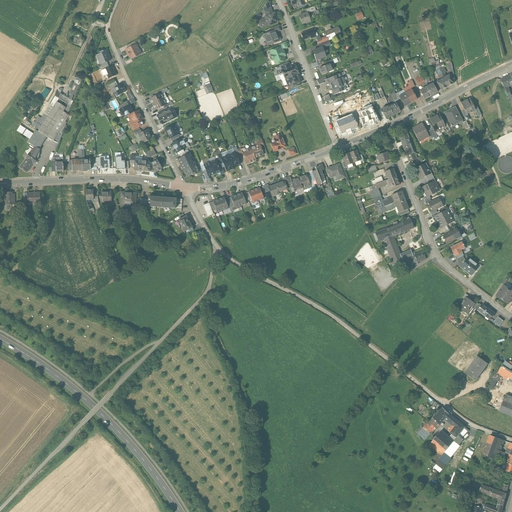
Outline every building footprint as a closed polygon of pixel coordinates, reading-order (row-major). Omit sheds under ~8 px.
[(289,0),(294,9),(305,5),(302,0),(289,0)] [(268,3),(263,9),(265,14),(269,13),(270,12),(271,12),(268,3)] [(270,15),(265,17),(265,19),(260,22),(262,27),(268,25),(268,26),(277,23),(274,14),(271,15),(270,12),(269,13),(270,15)] [(362,12),(356,14),(358,21),(365,18),(362,12)] [(307,13),(299,16),(302,24),(310,22),(308,13),(307,13)] [(279,26),(270,29),(271,32),(272,33),(274,32),(274,34),(275,34),(276,34),(281,31),(279,26)] [(321,39),(320,37),(316,38),(318,45),(336,37),(336,36),(341,34),(339,28),(326,33),(327,35),(327,37),(321,39)] [(315,29),(301,35),(303,41),(310,38),(311,39),(315,37),(314,34),(316,33),(315,29)] [(272,33),(271,32),(263,36),(267,47),(279,42),(279,41),(280,41),(280,40),(279,39),(278,38),(277,38),(276,34),(275,34),(274,34),(274,32),(272,33)] [(285,42),(278,45),(280,48),(281,51),(283,50),(288,49),(285,42)] [(128,48),(127,49),(126,51),(127,53),(129,54),(131,59),(140,54),(138,51),(139,50),(136,44),(128,48)] [(280,48),(270,52),(271,56),(270,57),(269,59),(270,61),(272,61),(273,61),(275,65),(276,64),(277,65),(279,64),(280,63),(285,61),(284,57),(285,56),(283,50),(281,51),(280,48)] [(322,48),(313,51),(315,56),(314,56),(316,61),(326,57),(322,48)] [(106,62),(111,61),(106,50),(100,52),(101,54),(97,56),(100,65),(106,62)] [(324,67),(319,69),(321,76),(333,71),(330,65),(324,67)] [(282,71),(281,71),(283,74),(279,75),(281,81),(298,74),(295,66),(290,68),(282,71)] [(109,68),(105,70),(108,75),(107,75),(109,79),(116,76),(112,67),(109,68)] [(339,75),(326,80),(328,84),(328,86),(330,86),(332,89),(330,90),(332,96),(345,90),(344,86),(346,85),(343,78),(344,78),(345,77),(344,75),(345,75),(344,73),(339,75)] [(449,75),(446,77),(445,75),(444,73),(442,75),(441,75),(443,79),(447,87),(454,83),(449,75)] [(298,74),(281,81),(283,87),(287,85),(288,88),(293,86),(299,84),(301,83),(298,74)] [(441,80),(436,82),(440,91),(447,87),(443,79),(441,75),(438,77),(439,79),(441,80)] [(511,78),(510,75),(500,80),(505,89),(511,85),(511,78)] [(196,92),(198,97),(213,91),(210,82),(200,86),(202,90),(196,92)] [(74,83),(70,94),(71,94),(68,99),(70,100),(77,85),(74,83)] [(123,84),(115,88),(117,92),(118,91),(120,95),(126,92),(123,87),(124,86),(123,84)] [(432,85),(426,88),(430,96),(437,93),(432,85)] [(426,88),(420,92),(423,97),(424,100),(430,96),(426,88)] [(411,90),(405,94),(406,96),(410,103),(417,100),(411,90)] [(68,99),(60,94),(60,95),(58,93),(56,97),(59,99),(54,107),(64,113),(67,115),(73,101),(70,100),(68,99)] [(158,96),(150,100),(153,105),(164,99),(161,94),(158,96)] [(378,94),(372,96),(374,102),(380,99),(378,94)] [(400,96),(399,97),(401,99),(401,101),(404,106),(410,103),(406,96),(405,94),(400,96)] [(51,105),(35,131),(38,132),(54,106),(54,107),(59,99),(56,97),(51,105)] [(164,99),(153,105),(155,110),(163,106),(166,104),(164,99)] [(469,99),(461,103),(464,111),(465,111),(466,114),(467,114),(474,110),(473,107),(472,106),(469,99)] [(129,101),(120,106),(121,109),(130,105),(131,105),(129,101)] [(378,125),(375,115),(361,120),(355,103),(342,108),(341,103),(337,104),(345,128),(347,135),(352,134),(378,125)] [(396,103),(389,107),(393,116),(401,112),(396,103)] [(130,105),(121,109),(120,110),(123,115),(122,116),(123,117),(123,116),(123,117),(132,112),(130,109),(132,108),(130,105)] [(54,106),(38,132),(45,137),(48,138),(64,113),(54,107),(54,106)] [(388,106),(382,110),(386,119),(393,116),(389,107),(388,106)] [(456,108),(449,112),(448,111),(444,113),(451,125),(449,126),(450,127),(451,126),(452,127),(452,126),(454,125),(462,121),(456,108)] [(167,111),(159,115),(161,118),(160,119),(162,124),(173,119),(172,115),(173,115),(170,110),(167,111)] [(138,111),(130,115),(133,121),(135,124),(137,122),(142,120),(138,111)] [(64,113),(48,138),(53,141),(59,132),(69,116),(67,115),(64,113)] [(443,123),(439,115),(433,118),(440,130),(445,127),(443,123)] [(440,130),(433,118),(428,121),(433,129),(434,133),(435,133),(440,130)] [(133,121),(128,123),(132,131),(143,125),(141,123),(138,124),(137,122),(135,124),(133,121)] [(422,123),(418,126),(412,129),(418,140),(422,138),(422,140),(429,137),(427,132),(422,123)] [(172,126),(171,126),(170,127),(165,130),(166,130),(168,135),(167,135),(170,139),(170,138),(179,134),(176,128),(175,129),(174,126),(173,126),(172,126)] [(38,132),(35,131),(28,143),(35,147),(38,149),(45,137),(38,132)] [(150,139),(146,131),(141,133),(138,135),(142,142),(142,144),(148,141),(147,140),(150,139)] [(59,132),(53,141),(58,144),(62,134),(59,132)] [(406,132),(398,135),(404,149),(403,149),(408,162),(417,159),(414,159),(409,146),(411,145),(406,132)] [(281,135),(274,138),(276,144),(271,146),(274,152),(286,148),(281,135)] [(173,144),(172,144),(177,153),(186,149),(185,148),(189,146),(185,138),(181,140),(173,144)] [(259,143),(256,144),(255,145),(256,146),(251,148),(255,158),(264,155),(260,147),(260,145),(259,145),(259,143)] [(35,147),(26,159),(20,167),(27,172),(33,164),(38,158),(37,158),(38,157),(39,150),(38,149),(35,147)] [(246,150),(245,149),(244,148),(241,150),(242,152),(241,152),(242,154),(247,164),(256,161),(255,158),(251,148),(246,150)] [(153,149),(145,154),(148,159),(156,155),(153,149)] [(80,160),(69,161),(70,171),(82,171),(81,150),(78,150),(79,158),(80,160)] [(90,160),(84,160),(83,150),(81,150),(82,160),(82,171),(90,170),(90,165),(90,160)] [(354,152),(350,154),(353,164),(360,161),(358,156),(357,151),(356,151),(355,151),(354,151),(354,152)] [(235,153),(229,156),(233,167),(240,164),(237,156),(235,153)] [(387,153),(377,156),(379,161),(377,161),(378,165),(380,164),(390,160),(387,153)] [(186,156),(179,160),(179,161),(179,162),(180,162),(183,168),(183,169),(183,170),(184,170),(184,171),(195,165),(194,162),(192,163),(190,158),(191,157),(190,154),(186,156)] [(343,156),(343,157),(345,162),(346,166),(353,164),(350,154),(345,156),(345,155),(344,155),(343,155),(343,156)] [(222,158),(222,159),(224,163),(227,172),(234,169),(233,167),(229,156),(222,158)] [(105,157),(99,158),(100,167),(100,170),(110,169),(109,160),(105,161),(105,157)] [(122,157),(115,158),(116,170),(125,170),(125,169),(125,162),(125,161),(122,161),(122,157)] [(135,161),(135,164),(134,170),(134,171),(141,171),(142,162),(135,161)] [(157,161),(151,164),(153,169),(155,173),(161,169),(157,161)] [(216,161),(210,163),(214,174),(220,172),(219,168),(216,161)] [(55,163),(55,172),(63,172),(63,162),(55,163)] [(150,163),(142,162),(141,171),(149,172),(150,163)] [(210,163),(204,166),(206,171),(208,177),(214,174),(210,163)] [(425,164),(414,170),(419,180),(425,177),(430,175),(430,174),(425,165),(425,164)] [(195,165),(184,171),(187,176),(193,174),(193,175),(199,172),(195,165)] [(339,165),(327,169),(331,178),(337,175),(339,179),(344,177),(339,165)] [(319,167),(315,168),(316,171),(312,172),(314,176),(317,185),(321,184),(322,184),(321,184),(322,183),(321,181),(325,179),(321,171),(320,166),(319,167)] [(367,169),(369,174),(377,171),(375,166),(367,169)] [(393,169),(385,173),(388,180),(396,177),(393,169)] [(430,175),(425,177),(427,182),(432,179),(433,178),(431,174),(430,174),(430,175)] [(307,175),(299,178),(303,189),(310,186),(311,186),(309,181),(307,175)] [(378,184),(375,185),(376,190),(388,185),(389,189),(400,185),(396,177),(388,180),(383,182),(378,184)] [(303,189),(299,178),(293,181),(293,180),(291,181),(290,181),(292,186),(295,193),(303,190),(303,189)] [(269,187),(268,187),(270,191),(272,197),(279,194),(279,193),(287,190),(285,184),(284,182),(269,187)] [(427,185),(421,188),(426,198),(427,198),(429,197),(434,194),(432,191),(437,188),(434,182),(433,182),(427,185)] [(259,188),(254,190),(258,201),(264,199),(262,196),(259,188)] [(93,190),(86,190),(86,200),(89,200),(91,200),(92,202),(94,202),(93,197),(95,197),(95,194),(93,194),(93,190)] [(254,190),(248,192),(251,200),(253,204),(258,201),(254,190)] [(111,192),(101,192),(101,203),(111,202),(111,192)] [(133,193),(121,192),(120,206),(124,206),(125,204),(130,205),(130,206),(135,207),(136,195),(132,195),(133,193)] [(401,192),(391,196),(394,203),(404,199),(401,192)] [(12,193),(2,193),(3,210),(7,210),(7,209),(9,209),(9,206),(15,205),(14,195),(12,195),(12,193)] [(40,193),(27,194),(28,204),(28,202),(39,202),(39,203),(40,203),(40,193)] [(245,202),(242,193),(236,195),(241,207),(246,204),(245,202)] [(236,195),(231,198),(234,206),(235,209),(241,207),(236,195)] [(176,199),(148,197),(148,199),(148,205),(148,207),(175,209),(176,199)] [(224,198),(219,200),(223,211),(229,209),(228,206),(224,198)] [(431,202),(428,203),(428,204),(432,211),(435,210),(442,206),(441,206),(437,199),(438,199),(438,198),(431,202)] [(394,203),(378,209),(380,214),(395,208),(397,213),(407,210),(408,209),(404,199),(394,203)] [(219,200),(213,202),(216,210),(217,213),(223,211),(219,200)] [(438,215),(435,217),(440,227),(443,226),(452,221),(447,211),(438,215)] [(186,217),(178,221),(184,232),(192,228),(186,217)] [(410,219),(375,233),(378,242),(383,240),(393,236),(414,228),(410,219)] [(456,230),(443,236),(447,243),(459,237),(456,230)] [(393,236),(383,240),(385,244),(381,245),(381,246),(384,254),(385,254),(388,253),(393,267),(403,263),(403,261),(412,258),(413,257),(413,258),(415,257),(414,255),(415,255),(414,253),(412,253),(411,250),(400,254),(393,236)] [(461,243),(450,248),(453,254),(464,249),(463,246),(464,246),(463,245),(462,245),(461,243)] [(415,255),(414,255),(415,257),(417,262),(426,259),(423,251),(415,255)] [(412,258),(403,261),(403,263),(406,269),(415,265),(415,263),(417,262),(415,257),(413,258),(412,258)] [(467,258),(460,267),(465,271),(472,263),(467,258)] [(472,263),(465,271),(471,276),(475,271),(478,267),(472,263)] [(503,286),(497,295),(498,296),(498,297),(499,298),(500,297),(503,299),(509,290),(503,286)] [(511,292),(509,290),(503,299),(505,301),(506,302),(507,303),(508,303),(511,297),(511,292)] [(465,300),(459,308),(466,313),(471,306),(472,308),(475,304),(467,298),(465,300)] [(494,314),(483,305),(478,311),(483,315),(484,315),(490,319),(494,314)] [(503,321),(498,317),(494,322),(499,327),(503,321)] [(479,356),(466,374),(474,380),(488,362),(479,356)] [(511,373),(511,372),(502,366),(497,373),(496,373),(491,381),(497,382),(501,376),(508,380),(511,373)] [(511,398),(506,396),(504,401),(499,399),(495,409),(511,416),(511,398)] [(440,411),(433,418),(439,425),(445,419),(449,414),(443,408),(440,411)] [(465,428),(452,417),(448,421),(455,427),(450,433),(457,438),(465,428)] [(433,418),(418,434),(424,440),(439,425),(433,418)] [(481,441),(485,442),(486,440),(488,441),(489,435),(484,433),(481,441)] [(446,440),(439,434),(434,440),(446,451),(454,442),(454,441),(449,437),(446,440)] [(504,441),(490,435),(485,449),(495,452),(499,453),(499,451),(501,451),(504,441)] [(454,442),(446,451),(451,454),(458,446),(454,442)] [(498,454),(485,449),(483,455),(495,460),(498,454)] [(489,488),(482,485),(479,491),(487,494),(492,497),(496,498),(496,499),(497,500),(498,501),(498,504),(503,506),(506,494),(501,492),(491,489),(489,488)] [(497,508),(485,504),(485,505),(482,503),(482,505),(484,506),(483,509),(491,511),(501,511),(503,506),(498,504),(497,508)]
